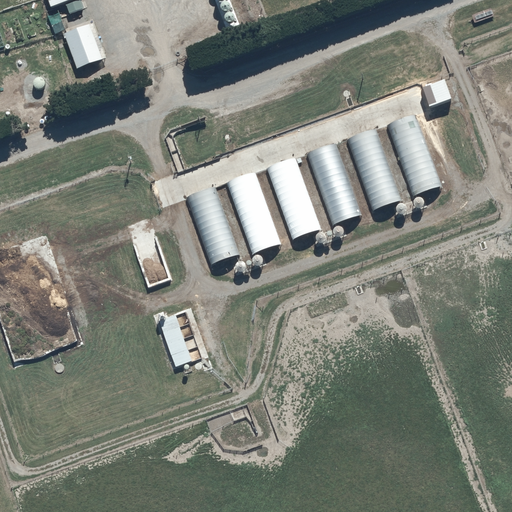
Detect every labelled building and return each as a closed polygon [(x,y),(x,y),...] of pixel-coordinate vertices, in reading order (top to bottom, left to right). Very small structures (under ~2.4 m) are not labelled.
[(45,9),(36,12),(41,27),(50,24),(45,9)] [(67,34),(79,67),(105,58),(93,25),(67,34)] [(106,78),(87,85),(89,93),(109,88),(106,78)] [(425,88),(431,105),(450,99),(444,82),(425,88)] [(414,199),(442,189),(416,117),(388,127),(414,199)] [(348,142),(374,214),(402,204),(377,131),(348,142)] [(307,156),(333,228),(363,218),(337,145),(307,156)] [(267,170),(293,243),(322,233),(296,160),(267,170)] [(227,185),(254,258),(282,247),(255,175),(227,185)] [(188,199),(212,268),(240,258),(216,189),(188,199)] [(420,203),(418,203),(416,204),(415,206),(415,209),(415,211),(417,213),(420,213),(422,213),(424,212),(425,210),(425,207),(424,205),(423,203),(420,203)] [(403,209),(401,209),(399,210),(398,212),(397,215),(398,217),(400,219),(402,219),(405,219),(407,218),(408,216),(408,213),(407,211),(405,209),(403,209)] [(150,218),(126,227),(148,290),(172,283),(150,218)] [(340,231),(338,232),(336,233),(335,235),(334,237),(335,240),(337,241),(339,242),(342,242),(344,240),(345,238),(345,236),(344,234),(342,232),(340,231)] [(323,237),(320,238),(318,239),(317,241),(317,243),(318,246),(320,247),(322,248),(324,247),(326,246),(327,244),(328,242),(327,239),(325,238),(323,237)] [(260,260),(257,260),(255,262),(254,264),(254,266),(255,268),(256,270),(259,271),(261,270),(263,269),(264,267),(265,265),(264,262),(262,261),(260,260)] [(243,266),(240,266),(238,268),(237,270),(237,272),(238,274),(239,276),(242,277),(244,276),(246,275),(247,273),(247,271),(247,268),(245,267),(243,266)] [(159,322),(176,368),(193,362),(176,316),(159,322)] [(375,344),(363,330),(352,340),(363,353),(375,344)] [(239,469),(234,461),(222,469),(227,477),(239,469)]
